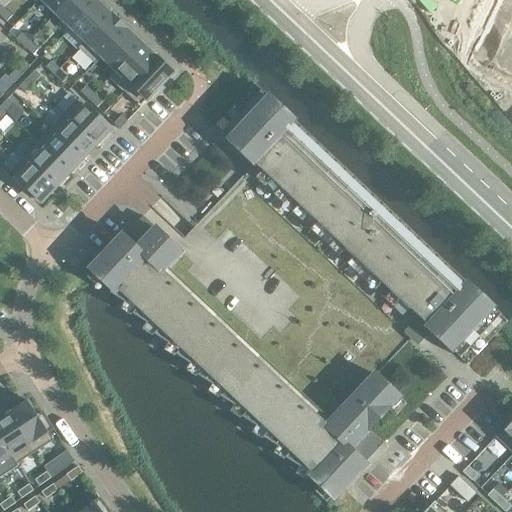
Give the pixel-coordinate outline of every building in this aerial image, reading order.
[(40,0),(56,15),(69,0),(40,0)] [(94,0),(69,0),(56,15),(71,29),(96,2),(94,0)] [(511,3),(507,1),(498,20),(511,26),(511,3)] [(96,2),(71,29),(85,42),(85,43),(111,16),(96,2)] [(12,16),(4,8),(0,12),(0,16),(6,22),(12,16)] [(85,42),(78,49),(95,65),(102,58),(101,58),(127,30),(111,16),(85,43),(85,42)] [(511,26),(498,20),(489,40),(511,50),(511,26)] [(127,30),(101,58),(102,58),(115,71),(116,72),(142,45),(127,30)] [(22,34),(16,40),(24,48),(30,42),(22,34)] [(511,50),(489,40),(479,61),(497,69),(495,73),(511,81),(511,50)] [(38,50),(30,42),(24,48),(33,56),(38,50)] [(115,71),(109,78),(124,93),(156,59),(142,45),(116,72),(115,71)] [(156,59),(124,93),(140,108),(173,74),(156,59)] [(24,61),(16,70),(22,76),(30,67),(24,61)] [(51,62),(46,68),(54,76),(60,70),(51,62)] [(14,84),(22,76),(16,70),(8,78),(14,84)] [(68,78),(60,70),(54,76),(62,84),(68,78)] [(34,71),(26,80),(32,85),(40,77),(34,71)] [(25,94),(32,85),(26,80),(19,88),(25,94)] [(86,87),(80,93),(88,100),(94,94),(86,87)] [(123,237),(91,271),(112,291),(110,294),(127,304),(128,303),(130,300),(138,308),(132,314),(149,325),(150,324),(149,323),(152,321),(160,328),(154,335),(171,346),(172,344),(171,344),(174,341),(182,349),(176,355),(192,366),(193,365),(193,364),(196,362),(204,369),(197,376),(215,387),(216,386),(215,385),(218,383),(226,390),(220,397),(237,408),(237,406),(240,403),(248,411),(241,417),(258,428),(259,427),(262,424),(270,431),(263,438),(280,449),(281,447),(284,444),(292,452),(285,459),(302,469),(303,468),(305,465),(314,472),(310,477),(333,499),(366,464),(362,461),(381,442),(369,431),(399,398),(376,376),(412,339),(417,344),(430,331),(460,359),(501,316),(469,285),(461,293),(287,129),(294,121),(262,91),(221,134),(253,165),(199,223),(195,228),(188,234),(176,248),(143,217),(142,219),(144,221),(127,240),(123,237)] [(102,102),(94,94),(88,100),(97,108),(102,102)] [(8,99),(0,107),(6,113),(14,105),(8,99)] [(79,100),(64,115),(96,146),(111,130),(79,100)] [(64,115),(51,129),(83,160),(96,146),(64,115)] [(120,130),(127,122),(121,116),(113,124),(120,130)] [(51,129),(37,144),(44,150),(45,150),(70,174),(83,160),(51,129)] [(37,144),(25,156),(32,163),(31,163),(57,188),(70,174),(45,150),(44,150),(37,144)] [(25,156),(10,172),(17,179),(14,182),(25,192),(27,189),(42,203),(57,188),(31,163),(32,163),(25,156)] [(28,402),(9,414),(35,453),(53,441),(48,433),(53,430),(43,414),(38,417),(28,402)] [(9,414),(0,420),(0,439),(11,457),(10,458),(16,466),(35,453),(9,414)] [(511,423),(509,426),(507,425),(495,438),(511,454),(511,423)] [(0,439),(0,475),(16,466),(10,458),(11,457),(0,439)] [(75,462),(70,456),(59,464),(63,470),(75,462)] [(78,467),(66,475),(71,482),(82,474),(78,467)] [(468,467),(462,473),(472,481),(477,475),(468,467)] [(35,481),(39,487),(51,479),(46,472),(35,481)] [(476,494),(458,477),(450,486),(468,503),(476,494)] [(17,493),(22,499),(33,491),(29,485),(17,493)] [(58,491),(53,485),(41,493),(46,499),(58,491)] [(487,496),(496,504),(502,498),(493,490),(487,496)] [(70,509),(72,511),(109,511),(100,499),(95,503),(89,495),(70,509)] [(0,505),(0,506),(4,511),(16,504),(11,497),(0,505)] [(40,504),(35,497),(24,505),(28,511),(40,504)] [(505,511),(511,507),(502,498),(496,504),(504,511),(505,511)] [(444,511),(435,502),(425,511),(444,511)]
